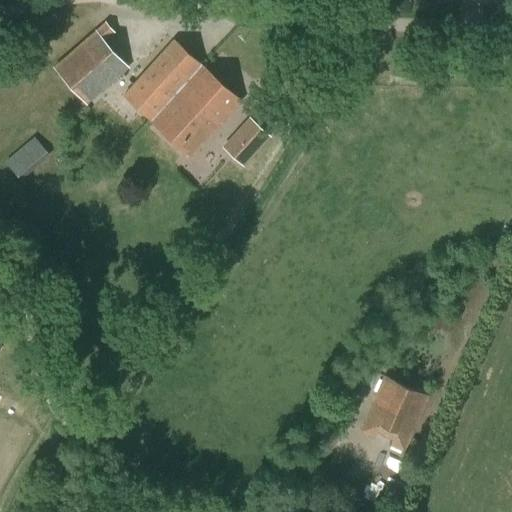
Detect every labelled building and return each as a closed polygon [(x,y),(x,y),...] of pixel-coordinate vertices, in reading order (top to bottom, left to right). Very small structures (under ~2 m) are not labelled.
[(115,31),(107,22),(55,68),(87,104),(129,67),(105,40),(115,31)] [(151,120),(151,121),(201,65),(174,41),(125,95),(152,119),(151,120)] [(201,65),(151,121),(191,156),(241,101),(201,65)] [(250,112),(231,146),(254,158),(273,124),(250,112)] [(34,137),(5,160),(20,178),(49,155),(34,137)] [(0,343),(10,318),(0,314),(0,343)] [(386,375),(360,431),(372,437),(377,432),(392,438),(391,445),(404,451),(430,395),(386,375)] [(397,511),(375,499),(367,511),(397,511)]
